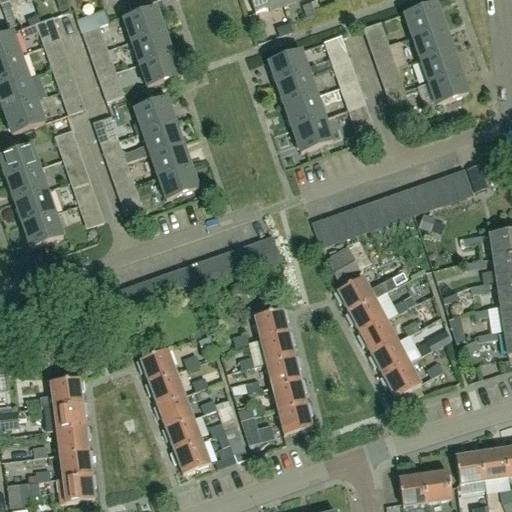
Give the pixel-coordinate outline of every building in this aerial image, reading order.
[(61,0),(54,0),(48,3),(56,24),(69,19),(61,0)] [(282,8),(278,0),(247,0),(253,15),(267,10),(268,13),(282,8)] [(278,0),(282,8),(295,3),(294,1),(296,0),(278,0)] [(411,42),(443,30),(435,7),(403,18),(411,42)] [(310,9),(302,12),(305,21),(313,19),(310,9)] [(122,22),(130,45),(162,34),(154,11),(122,22)] [(34,28),(37,36),(55,30),(52,22),(34,28)] [(98,30),(80,37),(89,60),(106,53),(98,30)] [(443,30),(411,42),(419,64),(451,53),(443,30)] [(138,68),(170,57),(162,34),(130,45),(138,68)] [(0,65),(19,59),(11,36),(0,39),(0,65)] [(323,45),(326,54),(343,48),(340,39),(323,45)] [(367,46),(370,55),(387,49),(384,40),(367,46)] [(60,44),(42,51),(46,60),(63,53),(60,44)] [(275,88),(308,77),(300,53),(267,65),(275,88)] [(459,75),(451,53),(419,64),(426,86),(459,75)] [(146,91),(178,80),(170,57),(138,68),(146,91)] [(19,59),(0,65),(0,90),(27,81),(19,59)] [(349,63),(331,69),(334,77),(351,71),(349,63)] [(375,69),(378,78),(395,71),(392,63),(375,69)] [(68,67),(51,74),(54,83),(72,76),(68,67)] [(111,68),(94,74),(97,83),(115,77),(111,68)] [(459,75),(426,86),(434,110),(467,98),(459,75)] [(316,99),(308,77),(275,88),(283,111),(316,99)] [(27,81),(0,90),(0,106),(3,115),(35,104),(27,81)] [(356,85),(339,91),(342,100),(359,94),(356,85)] [(400,85),(383,91),(386,100),(403,94),(400,85)] [(80,98),(77,90),(53,99),(55,106),(61,104),(62,105),(80,98)] [(120,91),(102,97),(106,106),(123,99),(120,91)] [(316,99),(283,111),(291,133),(324,122),(316,99)] [(141,136),(173,125),(165,101),(133,113),(138,127),(133,128),(136,137),(141,136)] [(43,128),(35,104),(3,115),(11,139),(43,128)] [(364,108),(347,113),(350,122),(367,116),(364,108)] [(408,108),(391,115),(394,123),(412,117),(408,108)] [(332,145),(324,122),(291,133),(300,157),(332,145)] [(181,147),(173,125),(141,136),(149,159),(181,147)] [(71,134),(54,140),(57,149),(74,143),(71,134)] [(114,135),(97,141),(100,150),(117,144),(114,135)] [(181,147),(149,159),(157,181),(189,169),(181,147)] [(0,168),(6,184),(38,172),(30,149),(0,159),(0,168)] [(79,158),(62,164),(65,173),(82,166),(79,158)] [(122,158),(105,164),(108,172),(125,166),(122,158)] [(197,192),(189,169),(157,181),(165,203),(197,192)] [(474,196),(487,192),(479,169),(466,173),(474,196)] [(46,195),(38,172),(6,184),(14,206),(46,195)] [(471,199),(463,175),(449,179),(457,204),(471,199)] [(449,179),(435,184),(443,208),(457,204),(449,179)] [(87,180),(70,187),(73,195),(90,189),(87,180)] [(130,180),(113,186),(116,195),(133,189),(130,180)] [(435,184),(422,189),(430,213),(443,208),(435,184)] [(422,189),(408,194),(416,218),(430,213),(422,189)] [(157,203),(157,190),(139,190),(139,203),(157,203)] [(408,194),(394,199),(403,223),(416,218),(408,194)] [(54,217),(46,195),(14,206),(21,229),(54,217)] [(394,199),(381,203),(389,227),(403,223),(394,199)] [(95,203),(78,209),(81,218),(98,212),(95,203)] [(381,203),(367,208),(375,232),(389,227),(381,203)] [(138,204),(121,210),(124,218),(141,212),(138,204)] [(367,208),(353,213),(361,237),(375,232),(367,208)] [(353,213),(340,218),(348,242),(361,237),(353,213)] [(62,240),(54,217),(21,229),(30,252),(62,240)] [(423,217),(418,230),(429,234),(434,221),(423,217)] [(340,218),(326,222),(335,246),(348,242),(340,218)] [(312,228),(320,252),(335,246),(326,222),(312,228)] [(491,261),(511,258),(511,232),(487,237),(491,261)] [(272,241),(258,246),(266,270),(280,265),(272,241)] [(464,249),(482,247),(481,241),(463,243),(464,249)] [(258,246),(244,251),(253,274),(266,270),(258,246)] [(244,251),(231,256),(239,279),(253,274),(244,251)] [(348,254),(327,265),(338,286),(359,275),(348,254)] [(231,256),(217,261),(225,284),(239,279),(231,256)] [(511,258),(491,261),(495,285),(511,282),(511,258)] [(417,267),(422,279),(440,271),(435,259),(417,267)] [(217,261),(203,265),(211,289),(225,284),(217,261)] [(467,273),(486,271),(485,264),(466,266),(467,273)] [(203,265),(190,270),(198,293),(211,289),(203,265)] [(190,270),(176,275),(184,298),(198,293),(190,270)] [(176,275),(162,279),(171,303),(184,298),(176,275)] [(406,283),(402,276),(391,282),(395,289),(406,283)] [(162,279),(149,284),(157,308),(171,303),(162,279)] [(342,306),(348,316),(374,303),(396,291),(390,281),(368,293),(362,281),(333,296),(339,308),(342,306)] [(511,307),(511,282),(495,285),(499,310),(511,307)] [(149,284),(135,289),(143,312),(157,308),(149,284)] [(244,285),(231,289),(234,300),(247,296),(244,285)] [(121,294),(129,317),(143,312),(135,289),(121,294)] [(470,297),(489,295),(488,289),(469,290),(470,297)] [(403,303),(407,311),(414,308),(410,300),(403,303)] [(359,337),(385,323),(374,303),(348,316),(345,318),(350,329),(353,327),(359,337)] [(395,319),(407,312),(402,303),(390,310),(395,319)] [(511,332),(511,307),(499,310),(503,334),(511,332)] [(491,312),(473,314),(474,321),(492,319),(491,312)] [(287,338),(284,326),(288,325),(285,313),(253,321),(259,345),(287,338)] [(26,325),(32,339),(55,331),(49,316),(26,325)] [(459,320),(447,324),(449,331),(460,327),(459,320)] [(370,358),(396,344),(385,323),(359,337),(356,339),(361,349),(364,347),(370,358)] [(407,340),(418,333),(413,324),(402,331),(407,340)] [(511,358),(511,332),(503,334),(507,360),(511,358)] [(223,335),(212,341),(218,353),(229,348),(223,335)] [(57,336),(20,341),(22,355),(38,353),(39,360),(60,357),(57,336)] [(235,350),(249,347),(246,337),(233,340),(235,350)] [(287,338),(259,345),(265,368),(293,361),(290,350),(294,349),(291,337),(287,338)] [(479,346),(496,344),(495,337),(478,339),(479,346)] [(208,340),(198,343),(201,355),(211,352),(208,340)] [(408,366),(396,344),(370,358),(368,360),(374,371),(376,369),(382,380),(408,366)] [(427,345),(416,351),(420,359),(432,354),(427,345)] [(144,375),(148,386),(175,376),(166,353),(135,365),(139,377),(144,375)] [(186,372),(199,368),(196,359),(183,363),(186,372)] [(297,360),(293,361),(265,368),(270,392),(299,385),(296,373),(300,372),(297,360)] [(240,374),(253,371),(251,361),(238,364),(240,374)] [(408,366),(382,380),(383,381),(379,383),(385,393),(388,391),(394,403),(408,396),(418,390),(420,389),(408,366)] [(430,382),(442,376),(438,367),(426,373),(430,382)] [(152,398),(156,409),(183,399),(175,376),(148,386),(144,388),(148,400),(152,398)] [(195,395),(207,391),(203,381),(192,386),(195,395)] [(82,383),(49,387),(50,399),(25,402),(27,413),(51,410),(52,411),(81,407),(80,396),(83,396),(82,383)] [(303,384),(299,385),(270,392),(276,415),(305,408),(302,397),(306,396),(303,384)] [(233,400),(259,394),(257,385),(231,390),(233,400)] [(418,390),(408,396),(412,403),(422,398),(418,390)] [(160,420),(165,432),(192,422),(183,399),(156,409),(152,411),(156,422),(160,420)] [(212,403),(199,408),(203,418),(216,413),(214,408),(212,403)] [(227,404),(214,408),(216,413),(229,409),(227,404)] [(52,411),(55,435),(84,431),(83,420),(86,420),(85,407),(81,407),(52,411)] [(262,408),(250,411),(253,422),(254,422),(265,419),(262,408)] [(305,408),(276,415),(282,440),(310,433),(307,421),(312,420),(309,408),(305,409),(305,408)] [(250,411),(236,414),(240,425),(253,422),(250,411)] [(17,415),(0,416),(0,434),(19,432),(17,415)] [(169,444),(173,455),(200,445),(192,422),(165,432),(161,434),(165,445),(169,444)] [(256,432),(254,422),(253,422),(240,425),(247,449),(274,443),(270,429),(256,432)] [(237,432),(234,423),(221,428),(220,427),(208,432),(212,441),(217,440),(237,432)] [(55,435),(58,459),(87,455),(86,444),(89,443),(88,430),(84,431),(55,435)] [(237,432),(217,440),(221,452),(217,454),(220,464),(215,466),(217,472),(236,465),(236,467),(247,463),(244,455),(245,454),(237,432)] [(200,445),(173,455),(169,456),(173,468),(177,466),(181,479),(209,469),(200,445)] [(31,451),(32,463),(46,461),(44,449),(31,451)] [(508,480),(504,452),(480,456),(484,484),(508,480)] [(58,459),(61,484),(90,480),(89,468),(93,468),(91,455),(87,455),(58,459)] [(484,484),(480,456),(455,460),(459,488),(484,484)] [(34,476),(35,486),(49,484),(48,474),(34,476)] [(422,478),(426,506),(451,503),(447,475),(422,478)] [(426,506),(422,478),(398,482),(402,510),(426,506)] [(55,484),(59,509),(93,504),(92,492),(96,492),(94,479),(90,480),(61,484),(55,484)] [(7,490),(8,511),(10,511),(22,510),(30,500),(28,487),(7,490)] [(510,511),(509,494),(499,495),(500,507),(502,507),(503,511),(510,511)]
